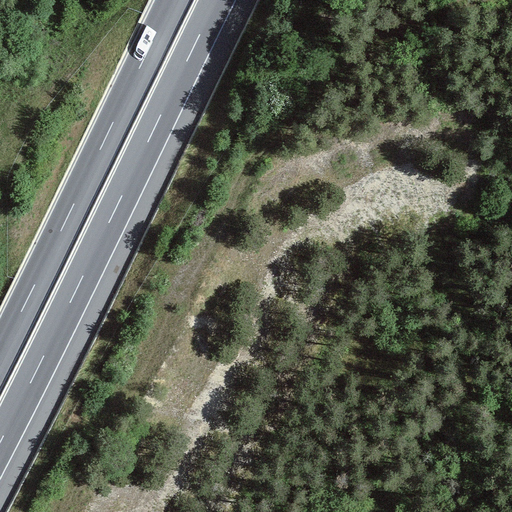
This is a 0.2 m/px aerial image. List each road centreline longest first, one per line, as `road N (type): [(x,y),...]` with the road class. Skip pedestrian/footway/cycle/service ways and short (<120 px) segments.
road 1 (trunk): [(0,442),(217,0)]
road 2 (trunk): [(172,0),(0,355)]
